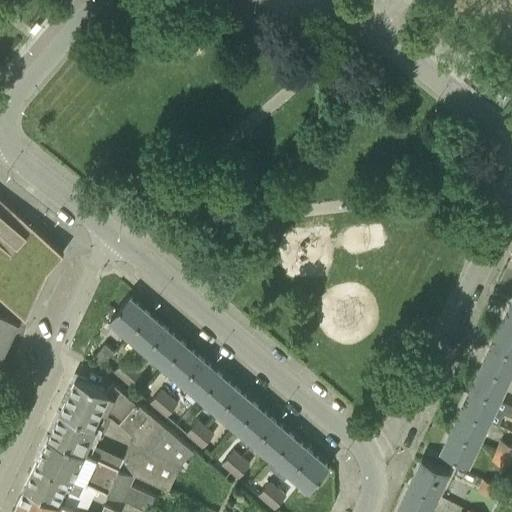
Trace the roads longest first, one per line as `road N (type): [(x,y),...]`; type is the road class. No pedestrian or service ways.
road 1 (residential): [(368,453),(109,243)]
road 2 (residential): [(368,453),(417,418),(511,225)]
road 3 (residential): [(0,465),(109,243)]
road 4 (residential): [(511,141),(374,33)]
road 5 (residential): [(0,124),(100,0)]
road 6 (residential): [(109,243),(0,148)]
